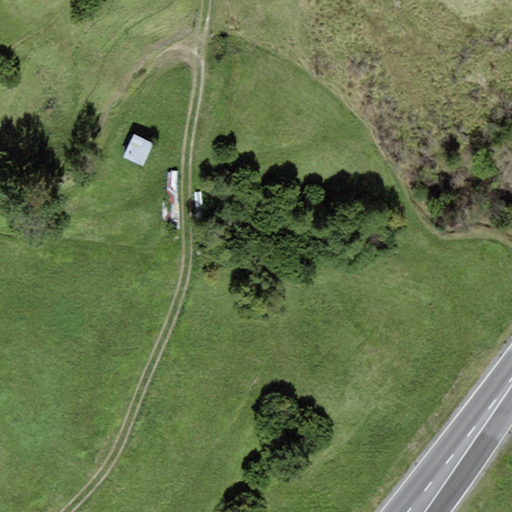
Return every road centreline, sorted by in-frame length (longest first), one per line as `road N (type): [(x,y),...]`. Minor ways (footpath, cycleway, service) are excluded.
road 1 (track): [(63,511),(111,461),(178,294),(180,157),(203,0)]
road 2 (primary): [(511,377),(416,511)]
